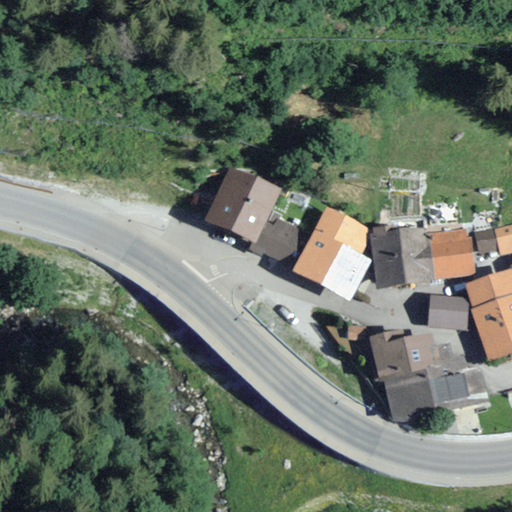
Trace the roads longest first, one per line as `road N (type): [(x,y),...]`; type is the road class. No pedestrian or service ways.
road 1 (secondary): [(198,291),(293,387),(367,441),(418,457),(511,459)]
road 2 (residential): [(198,291),(348,310),(438,340),(477,372),(511,371)]
road 3 (secondary): [(0,198),(111,236),(198,291)]
